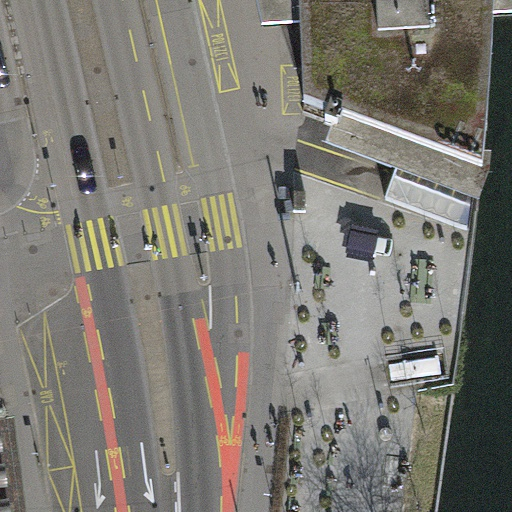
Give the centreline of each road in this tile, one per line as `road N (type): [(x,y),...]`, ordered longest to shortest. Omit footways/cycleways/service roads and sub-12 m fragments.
road 1 (tertiary): [(42,0),(154,511)]
road 2 (residential): [(196,403),(222,327),(222,225),(173,0)]
road 3 (tertiary): [(196,403),(114,0)]
